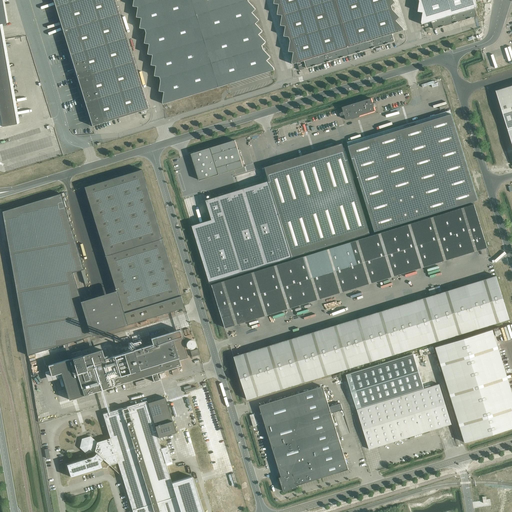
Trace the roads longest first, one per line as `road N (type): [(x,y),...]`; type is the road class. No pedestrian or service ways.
road 1 (unclassified): [(262,511),(152,148)]
road 2 (unclassified): [(152,148),(449,60)]
road 3 (unclassified): [(511,259),(449,60)]
road 4 (unclassified): [(287,511),(460,458)]
road 5 (unclassified): [(0,192),(152,148)]
road 6 (unknown): [(176,141),(198,189),(277,159)]
